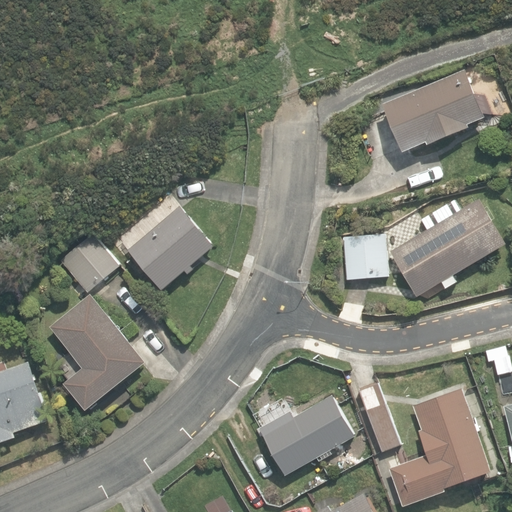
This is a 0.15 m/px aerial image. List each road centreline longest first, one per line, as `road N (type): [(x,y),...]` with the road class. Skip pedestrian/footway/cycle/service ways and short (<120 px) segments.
road 1 (residential): [(25,511),(129,460),(218,380),(264,305)]
road 2 (residential): [(264,305),(378,340),(511,313)]
road 3 (residential): [(264,305),(289,218),(299,123)]
road 4 (track): [(299,123),(284,68),(286,0)]
